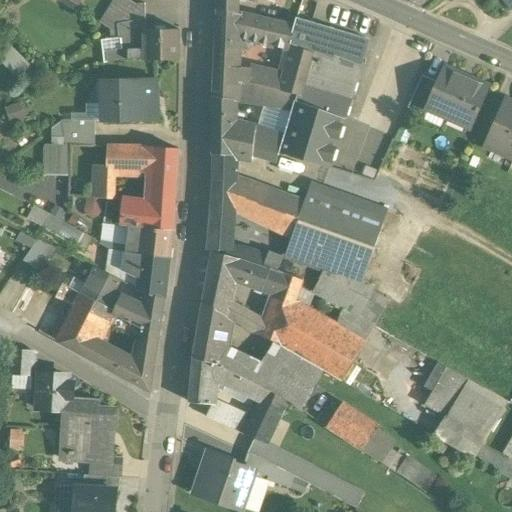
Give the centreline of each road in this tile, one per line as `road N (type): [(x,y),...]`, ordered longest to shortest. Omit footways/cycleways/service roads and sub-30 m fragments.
road 1 (residential): [(166,420),(196,154),(198,0)]
road 2 (residential): [(166,420),(0,318)]
road 3 (tertiary): [(511,65),(360,0)]
